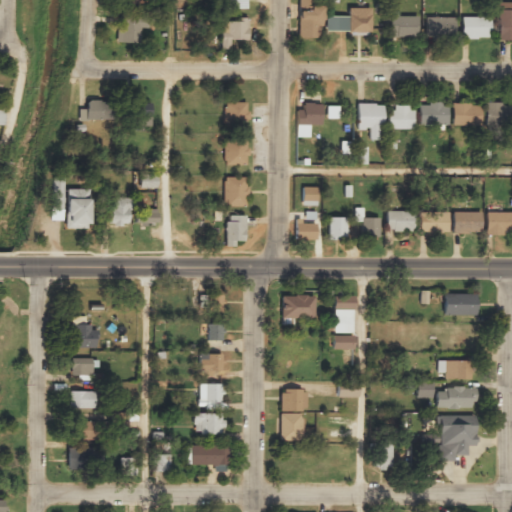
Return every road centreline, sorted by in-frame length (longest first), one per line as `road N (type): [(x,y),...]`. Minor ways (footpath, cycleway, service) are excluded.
road 1 (secondary): [(9,266),(511,267)]
road 2 (residential): [(511,493),(38,494)]
road 3 (residential): [(511,71),(88,68)]
road 4 (residential): [(280,268),(281,0)]
road 5 (residential): [(37,511),(38,266)]
road 6 (residential): [(510,511),(510,267)]
road 7 (residential): [(255,511),(255,268)]
